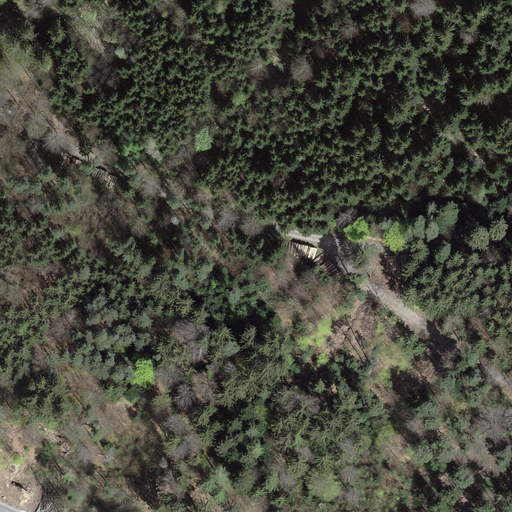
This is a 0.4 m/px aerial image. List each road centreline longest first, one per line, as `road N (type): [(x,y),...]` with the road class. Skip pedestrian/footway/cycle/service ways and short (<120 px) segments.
road 1 (track): [(511,210),(428,248),(322,240),(198,206),(0,115)]
road 2 (track): [(322,240),(386,302),(511,386)]
